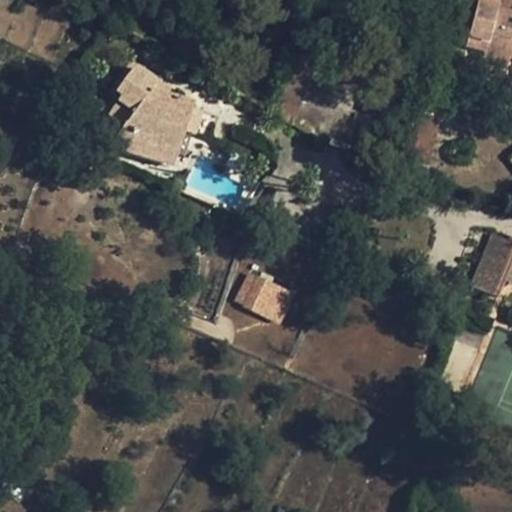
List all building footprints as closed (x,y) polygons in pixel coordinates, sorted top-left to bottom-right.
[(489,0),(463,0),(457,37),(511,50),(511,15),(488,9),(489,0)] [(309,111),(333,67),(312,56),(288,99),(309,111)] [(129,120),(180,137),(188,115),(212,121),(216,109),(208,107),(209,99),(197,95),(197,92),(169,80),(150,57),(123,76),(129,86),(114,96),(122,109),(119,112),(128,124),(129,120)] [(177,148),(180,137),(129,120),(128,124),(126,131),(177,148)] [(504,295),(511,276),(511,238),(504,235),(482,286),(504,295)] [(425,284),(447,293),(455,272),(432,265),(425,284)] [(270,319),(285,286),(268,279),(253,312),(270,319)] [(427,485),(416,506),(427,511),(452,511),(459,500),(427,485)] [(471,511),(474,507),(459,500),(452,511),(471,511)]
